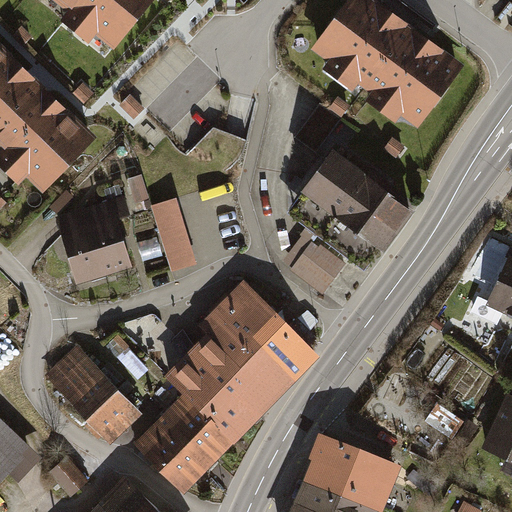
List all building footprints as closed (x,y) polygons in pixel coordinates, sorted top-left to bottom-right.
[(152,0),(27,0),(32,3),(33,0),(49,0),(68,15),(61,23),(89,46),(96,38),(112,51),(152,0)] [(464,65),(369,0),(348,0),(312,53),(329,65),(322,75),(352,96),(359,87),(372,96),(366,104),(397,126),(403,117),(419,129),(464,65)] [(13,35),(10,39),(22,51),(26,46),(32,40),(20,29),(13,35)] [(97,138),(0,43),(0,149),(3,153),(0,156),(0,164),(22,186),(29,178),(44,192),(97,138)] [(74,93),(71,96),(83,107),(93,96),(81,85),(74,93)] [(128,99),(118,110),(130,121),(140,111),(128,99)] [(315,153),(348,108),(336,100),(328,112),(319,106),(295,138),(315,153)] [(403,148),(390,139),(382,150),(395,160),(403,148)] [(373,255),(406,211),(330,153),(297,197),(373,255)] [(138,177),(125,182),(132,204),(145,199),(138,177)] [(70,200),(64,194),(48,210),(54,216),(70,200)] [(122,199),(53,218),(73,288),(124,274),(111,225),(128,221),(122,199)] [(173,202),(150,209),(170,273),(193,266),(173,202)] [(323,294),(344,264),(302,235),(281,264),(323,294)] [(511,259),(507,257),(484,307),(511,319),(511,259)] [(135,445),(184,492),(317,356),(243,284),(198,330),(206,338),(164,381),(181,398),(135,445)] [(116,338),(110,345),(118,353),(125,345),(116,338)] [(135,413),(76,350),(44,379),(104,442),(135,413)] [(511,401),(503,397),(478,452),(511,466),(511,401)] [(0,482),(28,454),(0,426),(0,482)] [(377,511),(396,469),(325,439),(293,511),(377,511)] [(68,460),(46,476),(65,502),(87,486),(68,460)] [(151,511),(117,480),(87,511),(151,511)] [(475,511),(457,501),(451,511),(475,511)]
